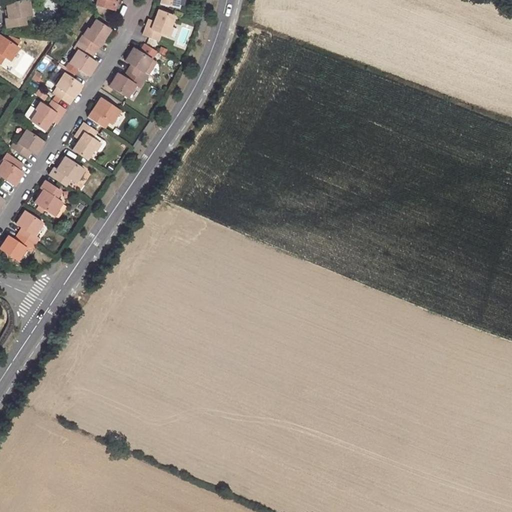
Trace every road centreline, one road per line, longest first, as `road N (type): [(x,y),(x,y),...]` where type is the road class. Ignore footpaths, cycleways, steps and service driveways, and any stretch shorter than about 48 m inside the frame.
road 1 (tertiary): [(50,305),(194,87),(226,0)]
road 2 (residential): [(0,227),(141,0)]
